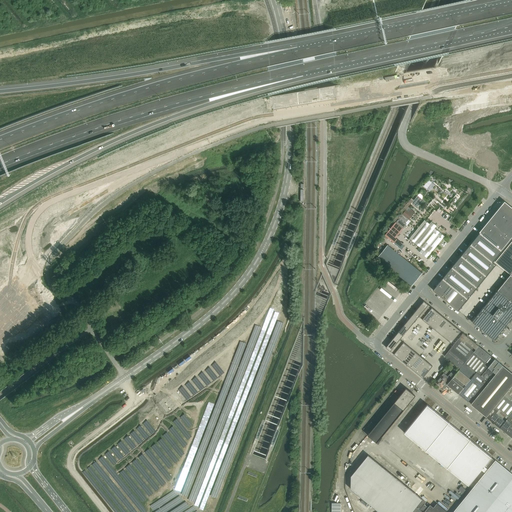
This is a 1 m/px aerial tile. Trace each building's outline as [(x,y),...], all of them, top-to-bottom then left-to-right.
[(267,436),(266,436),(264,440),(258,456),(256,456),(255,455),(254,455),(253,455),(258,443),(265,425),(265,423),(269,413),(276,395),(281,381),(288,364),(290,359),(303,327),(304,324),(313,302),(315,298),(316,295),(318,289),(323,277),(327,267),(328,265),(329,261),(333,253),(337,243),(340,235),(343,227),(347,219),(350,210),(354,202),(358,190),(364,177),(370,162),(376,149),(381,136),(387,122),(393,109),(410,68),(416,55),(419,48),(425,34),(429,26),(433,17),(436,8),(440,0),(439,0),(436,8),(432,17),(428,25),(424,34),(418,48),(415,55),(409,68),(393,107),(392,109),(386,122),(380,135),(375,149),(369,162),(363,176),(358,190),(353,202),(349,210),(347,216),(346,218),(342,227),(339,235),(336,243),(332,252),(328,261),(315,295),(303,324),(287,363),(281,381),(275,395),(269,412),(265,421),(265,423),(264,425),(257,442),(252,454),(252,455),(253,456),(256,457),(261,459),(265,460),(265,459),(271,442),(277,427),(279,423),(286,405),(291,391),(296,379),(327,300),(340,267),(359,221),(364,210),(376,181),(393,140),(397,131),(423,71),(437,39),(440,31),(453,0),(452,0),(436,38),(422,70),(392,139),(375,180),(363,209),(340,266),(338,270),(334,281),(329,292),(329,294),(327,299),(326,301),(325,302),(325,303),(325,304),(324,305),(324,306),(323,308),(322,310),(322,311),(321,312),(321,313),(321,314),(320,315),(320,317),(319,317),(319,319),(318,320),(318,321),(317,322),(317,323),(317,324),(316,324),(314,330),(313,334),(304,356),(303,359),(301,363),(295,378),(290,391),(285,405),(278,423),(276,427),(270,442),(264,459),(264,458),(263,458),(262,458),(260,457),(259,457),(264,445),(267,436)] [(418,196),(412,203),(416,207),(422,199),(418,196)] [(433,290),(446,301),(458,311),(496,265),(493,262),(511,238),(511,216),(501,208),(484,228),(480,233),(477,236),(473,241),(467,248),(464,252),(458,259),(455,263),(449,271),(445,275),(439,282),(433,290)] [(409,220),(416,212),(411,209),(409,211),(406,209),(403,214),(409,219),(409,220)] [(403,214),(399,218),(405,223),(409,219),(403,214)] [(407,224),(399,218),(396,222),(404,228),(407,224)] [(409,239),(429,255),(444,236),(434,228),(436,226),(431,222),(429,224),(424,220),(409,239)] [(376,252),(384,242),(382,241),(374,250),(376,252)] [(511,241),(495,262),(511,275),(511,241)] [(422,273),(388,245),(378,258),(411,286),(422,273)] [(511,275),(498,290),(511,301),(511,275)] [(495,341),(511,319),(511,301),(498,290),(472,322),(495,341)] [(424,301),(386,347),(423,378),(432,366),(400,339),(418,316),(451,343),(461,331),(424,301)] [(124,317),(130,321),(134,315),(128,311),(124,317)] [(464,364),(479,346),(463,333),(445,356),(460,369),(464,364)] [(481,376),(495,359),(479,346),(464,364),(475,374),(476,372),(481,376)] [(489,382),(503,365),(495,359),(481,376),(486,380),(489,382)] [(475,374),(464,364),(460,369),(459,370),(470,379),(472,377),(482,385),(486,380),(481,376),(476,372),(475,374)] [(487,417),(504,395),(511,385),(511,373),(503,365),(489,382),(482,391),(471,404),(487,417)] [(458,394),(470,379),(459,370),(447,384),(447,385),(446,387),(449,389),(450,387),(458,394)] [(436,382),(442,387),(449,378),(446,377),(445,378),(442,376),(436,382)] [(468,402),(479,389),(482,385),(472,377),(470,379),(458,394),(468,402)] [(482,391),(489,382),(486,380),(482,385),(479,389),(482,391)] [(406,388),(368,435),(377,443),(377,442),(378,444),(382,439),(381,438),(416,396),(406,388)] [(511,401),(510,401),(504,395),(487,417),(500,428),(511,413),(511,401)] [(453,511),(447,511),(439,505),(437,504),(434,508),(430,505),(428,508),(424,504),(426,502),(422,499),(380,464),(377,468),(373,465),(376,462),(372,458),(372,459),(367,456),(351,476),(351,489),(379,511),(378,511),(511,511),(511,474),(495,461),(488,470),(484,466),(491,458),(492,457),(470,440),(471,439),(470,439),(449,422),(427,405),(404,434),(468,487),(481,470),(485,473),(478,482),(453,511)] [(511,413),(500,428),(511,437),(511,413)] [(491,458),(484,466),(488,469),(494,461),(491,458)] [(449,491),(458,499),(462,494),(453,487),(449,491)]
